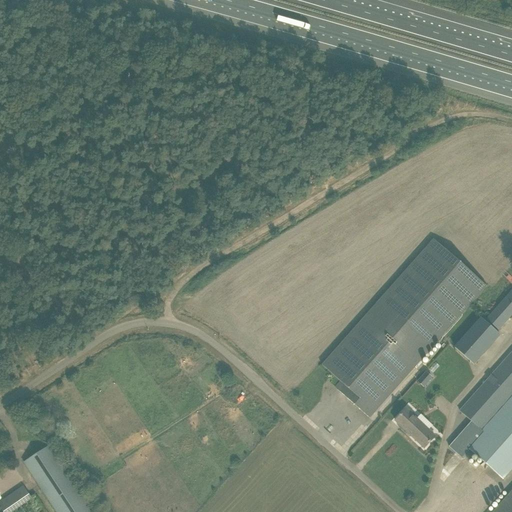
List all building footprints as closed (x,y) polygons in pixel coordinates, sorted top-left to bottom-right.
[(344,385),(339,391),(369,418),(486,286),(480,281),(482,279),(475,273),(474,275),(433,239),(322,365),(344,385)] [(499,331),(511,315),(511,291),(487,320),(499,331)] [(481,317),(454,348),(474,365),(500,335),(481,317)] [(457,439),(450,448),(461,458),(469,450),(501,479),(511,466),(511,351),(465,403),(459,411),(464,415),(472,423),(468,428),(457,439)] [(423,386),(432,377),(426,372),(417,381),(423,386)] [(424,448),(431,441),(435,436),(406,409),(402,413),(395,420),(424,448)] [(56,511),(92,511),(49,446),(24,462),(56,511)] [(0,505),(4,511),(13,511),(34,498),(24,485),(0,501),(0,505)] [(511,511),(511,490),(493,511),(511,511)]
